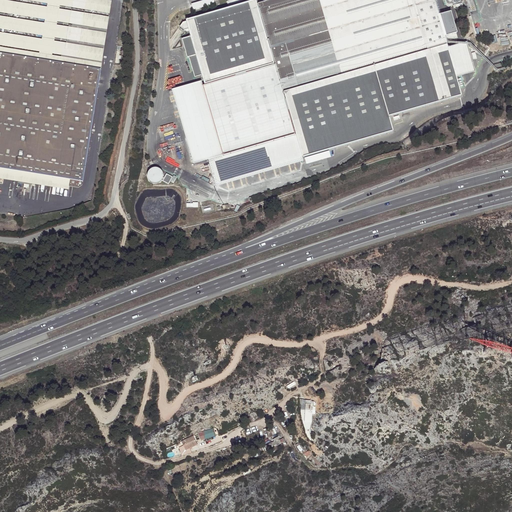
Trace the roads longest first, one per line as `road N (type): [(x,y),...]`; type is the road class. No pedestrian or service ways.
road 1 (track): [(511,282),(480,288),(402,280),(386,312),(361,328),(300,345),(250,339),(224,374),(186,390),(171,412),(162,411),(155,364),(135,373),(108,421),(73,396),(0,428)]
road 2 (motorway): [(511,137),(6,342)]
road 3 (motorway): [(0,368),(283,261),(511,194)]
road 4 (motorway): [(511,171),(314,229),(6,342)]
road 5 (unclassified): [(134,0),(139,73),(109,207),(85,221),(0,239)]
road 6 (track): [(225,442),(163,461),(131,447),(150,366),(147,324)]
road 7 (track): [(111,199),(124,219),(121,260),(147,324)]
